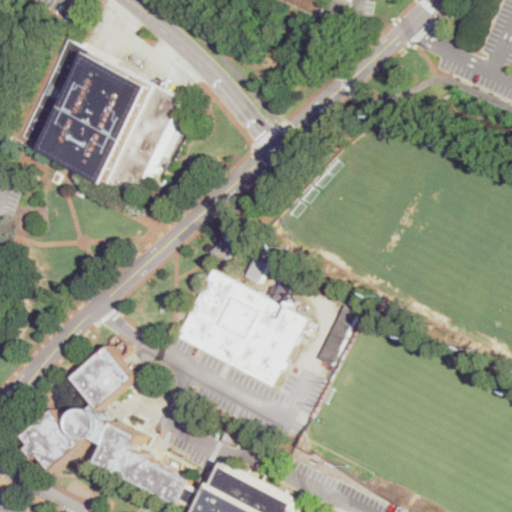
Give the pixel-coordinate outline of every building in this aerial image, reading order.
[(11,20),(5,34),(0,31),(0,20),(2,16),(11,20)] [(16,30),(11,41),(4,38),(10,27),(16,30)] [(138,195),(24,136),(74,39),(188,98),(138,195)] [(3,106),(0,104),(0,61),(21,72),(3,106)] [(252,242),(241,253),(238,249),(224,261),(219,256),(216,252),(229,239),(228,237),(238,227),(252,242)] [(264,283),(251,276),(263,251),(277,258),(264,283)] [(279,301),(280,298),(271,294),(276,284),(282,287),(284,284),(296,291),(288,305),(313,318),(277,385),(184,336),(219,269),(279,301)] [(335,365),(322,358),(350,304),(363,311),(335,365)] [(107,416),(108,417),(108,421),(119,426),(109,444),(96,438),(91,442),(92,444),(55,476),(42,462),(38,465),(27,452),(31,448),(26,441),(64,409),(71,417),(77,414),(87,412),(96,404),(76,380),(118,345),(144,377),(102,412),(106,415),(107,416)] [(119,426),(122,427),(124,421),(151,436),(147,443),(142,441),(138,447),(200,480),(198,483),(202,486),(191,511),(185,508),(184,510),(98,464),(109,444),(119,426)] [(243,437),(240,445),(229,441),(233,432),(243,437)] [(202,486),(207,476),(209,473),(210,470),(211,469),(225,476),(227,473),(231,465),(235,467),(268,483),(302,501),(305,502),(308,504),(304,511),(193,511),(191,511),(202,486)]
